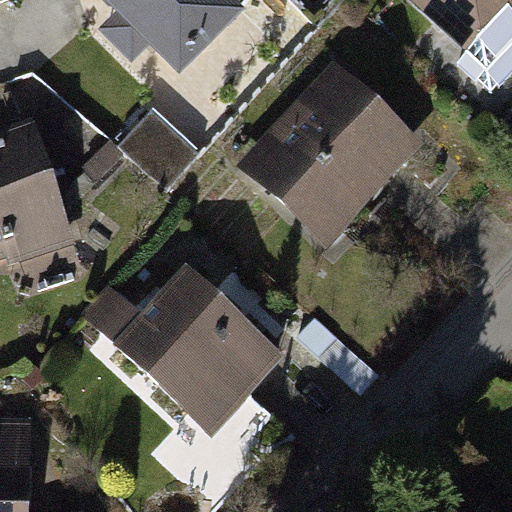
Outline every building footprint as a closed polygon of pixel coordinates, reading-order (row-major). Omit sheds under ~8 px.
[(0,0),(0,16),(14,12),(10,0),(0,0)] [(245,25),(221,0),(92,0),(177,90),(245,25)] [(511,0),(407,0),(404,4),(461,55),(448,69),(491,108),(511,85),(511,0)] [(331,261),(427,157),(338,75),(242,179),(331,261)] [(64,127),(42,135),(57,179),(79,172),(64,127)] [(195,169),(147,127),(118,159),(166,202),(195,169)] [(0,271),(66,249),(26,129),(0,137),(0,271)] [(72,336),(201,449),(274,366),(214,314),(222,306),(182,271),(137,323),(107,297),(72,336)] [(0,511),(26,511),(30,430),(0,428),(0,511)]
